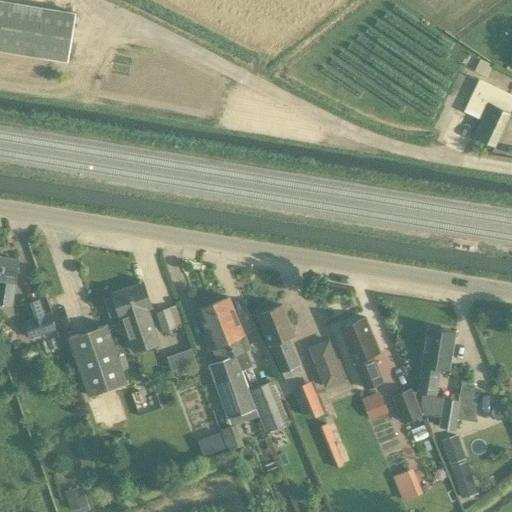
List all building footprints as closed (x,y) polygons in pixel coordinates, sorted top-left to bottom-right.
[(0,0),(0,50),(68,61),(76,11),(6,0),(0,0)] [(487,76),(493,65),(480,59),(475,70),(487,76)] [(478,80),(463,111),(479,119),(472,134),(471,136),(493,146),(510,112),(491,103),(498,89),(478,80)] [(0,304),(13,306),(16,281),(14,281),(18,260),(0,256),(0,304)] [(113,296),(105,299),(111,316),(119,313),(121,317),(122,317),(134,350),(152,343),(149,335),(156,333),(147,308),(151,307),(142,281),(112,292),(113,296)] [(228,297),(213,303),(239,370),(240,369),(251,365),(239,337),(244,335),(228,297)] [(33,301),(24,304),(30,320),(25,322),(29,337),(55,329),(50,313),(38,317),(33,301)] [(239,370),(213,303),(197,310),(207,334),(203,335),(208,349),(212,348),(218,363),(209,367),(226,416),(255,407),(251,397),(240,369),(239,370)] [(269,344),(271,343),(281,371),(298,364),(287,337),(294,334),(282,305),(257,314),(269,344)] [(176,326),(170,307),(156,312),(162,332),(176,326)] [(365,318),(340,328),(354,362),(365,388),(383,381),(372,354),(379,351),(365,318)] [(126,383),(106,324),(68,337),(88,396),(126,383)] [(427,327),(421,364),(417,393),(423,394),(434,395),(439,367),(441,367),(449,368),(455,332),(427,327)] [(329,339),(308,347),(324,388),(345,379),(329,339)] [(166,355),(171,369),(196,360),(191,346),(166,355)] [(303,375),(299,366),(282,372),(286,382),(303,375)] [(272,380),(249,389),(265,432),(289,421),(272,380)] [(312,417),(324,412),(311,381),(300,386),(301,390),(294,393),(303,415),(310,412),(312,417)] [(474,384),(462,382),(460,399),(457,417),(472,420),(475,402),(471,402),(474,384)] [(391,395),(402,423),(422,415),(411,387),(391,395)] [(388,413),(379,391),(361,398),(370,420),(388,413)] [(434,395),(423,394),(421,404),(425,414),(441,416),(439,426),(455,429),(457,417),(460,399),(434,395)] [(328,422),(319,426),(336,468),(343,465),(331,436),(333,435),(328,422)] [(206,431),(209,452),(242,447),(239,426),(206,431)] [(441,440),(449,464),(465,458),(457,434),(441,440)] [(477,492),(466,460),(450,466),(461,497),(477,492)] [(70,510),(87,505),(81,486),(64,491),(70,510)]
